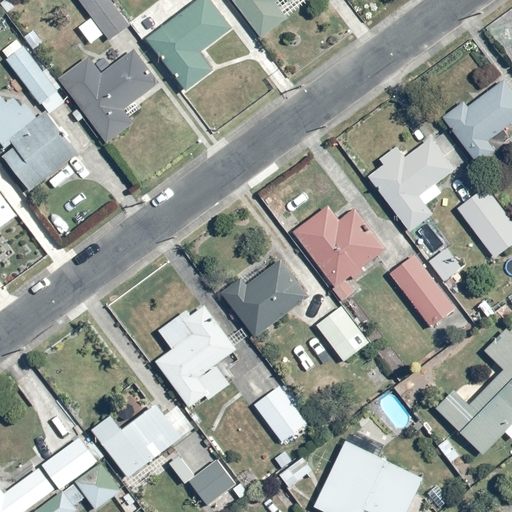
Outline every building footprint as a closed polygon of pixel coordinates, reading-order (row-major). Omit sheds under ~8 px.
[(130,26),(111,0),(81,0),(110,40),(130,26)] [(233,28),(212,0),(199,0),(148,39),(187,90),(215,69),(202,51),(233,28)] [(307,0),(235,0),(263,35),(307,0)] [(2,49),(48,114),(69,99),(48,70),(44,72),(19,37),(2,49)] [(157,86),(132,51),(108,68),(97,52),(61,78),(107,143),(136,123),(132,117),(143,109),(137,100),(157,86)] [(511,122),(511,86),(506,79),(469,107),(465,101),(444,117),(480,163),(497,150),(489,140),(511,122)] [(48,114),(47,112),(43,116),(17,82),(0,95),(0,137),(10,149),(4,154),(32,190),(79,153),(48,114)] [(456,169),(433,138),(406,157),(398,147),(384,158),(387,163),(370,175),(412,231),(434,215),(427,204),(443,192),(436,183),(456,169)] [(0,227),(17,215),(0,192),(0,176),(6,172),(0,164),(0,227)] [(511,244),(511,219),(487,187),(459,208),(496,256),(511,244)] [(343,220),(331,205),(296,232),(337,287),(385,251),(355,210),(343,220)] [(464,266),(438,233),(419,248),(446,281),(464,266)] [(457,308),(416,254),(392,273),(432,327),(457,308)] [(309,296),(280,258),(247,282),(243,277),(224,292),(257,336),(309,296)] [(237,349),(205,304),(192,314),(189,310),(162,329),(175,348),(159,360),(191,406),(207,396),(209,399),(231,384),(217,363),(237,349)] [(370,342),(343,305),(318,323),(346,360),(370,342)] [(511,329),(509,327),(486,349),(506,369),(480,395),(466,381),(438,407),(483,454),(508,431),(511,435),(511,329)] [(308,423),(282,385),(256,404),(283,441),(308,423)] [(183,436),(159,403),(125,429),(113,414),(95,428),(131,476),(183,436)] [(355,428),(316,507),(327,511),(364,511),(367,508),(374,511),(408,511),(425,478),(381,456),(387,444),(355,428)] [(35,511),(77,511),(80,511),(74,503),(88,494),(97,508),(124,489),(103,458),(85,433),(6,488),(0,478),(0,511),(25,511),(32,507),(35,511)] [(237,482),(219,458),(190,481),(208,504),(237,482)] [(303,458),(272,478),(282,492),(312,472),(303,458)]
